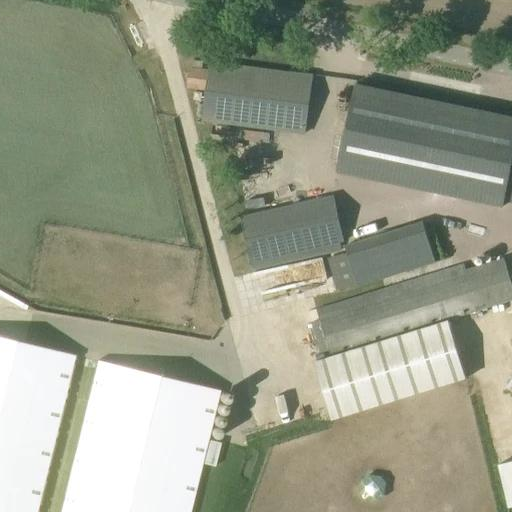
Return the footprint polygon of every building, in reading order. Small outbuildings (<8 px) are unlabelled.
[(186,88),(206,90),(203,120),(305,133),(313,75),(210,62),(209,69),(189,67),(186,88)] [(504,206),(505,200),(510,178),(511,178),(511,117),(355,85),(337,171),(504,206)] [(240,217),(252,270),(341,250),(339,242),(344,241),(334,195),(240,217)] [(357,284),(357,286),(435,262),(423,222),(345,246),(345,247),(347,253),(328,259),(338,290),(357,284)] [(464,264),(317,309),(320,320),(313,322),(322,351),(329,349),(331,355),(511,298),(511,285),(504,259),(466,271),(464,264)] [(314,362),(332,420),(467,378),(449,321),(314,362)] [(0,337),(0,511),(35,511),(74,355),(0,337)] [(97,361),(60,511),(189,511),(219,390),(97,361)] [(511,461),(498,464),(508,507),(511,506),(511,461)]
